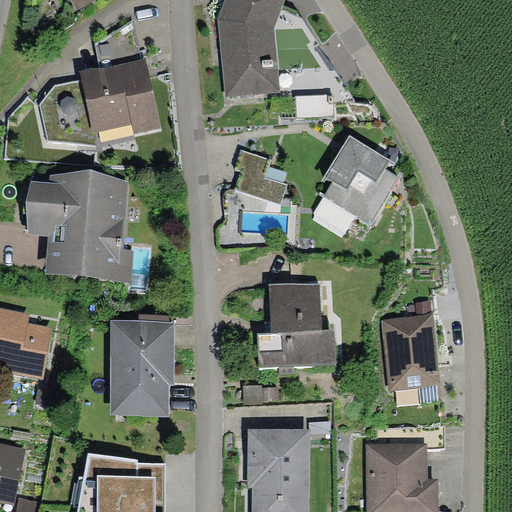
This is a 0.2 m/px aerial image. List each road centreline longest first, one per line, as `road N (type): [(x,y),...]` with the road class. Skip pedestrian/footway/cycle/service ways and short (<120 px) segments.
road 1 (residential): [(470,511),(474,355),(449,220),(415,142),(326,0)]
road 2 (residential): [(177,0),(207,385),(207,511)]
